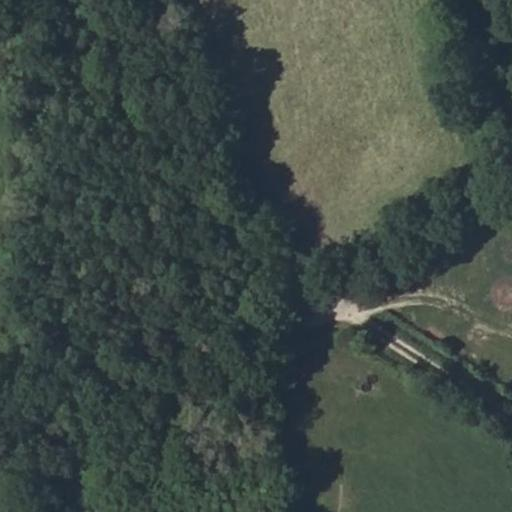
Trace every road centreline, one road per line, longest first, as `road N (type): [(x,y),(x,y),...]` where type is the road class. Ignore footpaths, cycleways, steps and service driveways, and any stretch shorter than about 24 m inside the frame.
road 1 (track): [(0,377),(25,383),(196,369),(337,305),(511,185)]
road 2 (track): [(511,419),(337,305)]
